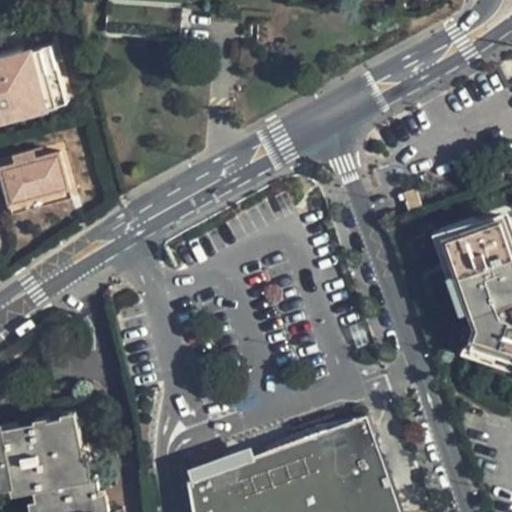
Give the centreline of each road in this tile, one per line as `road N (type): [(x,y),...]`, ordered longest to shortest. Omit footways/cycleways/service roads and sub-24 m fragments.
road 1 (residential): [(466,511),(329,117)]
road 2 (residential): [(0,307),(126,227),(329,117)]
road 3 (residential): [(329,117),(429,73),(511,23)]
road 4 (residential): [(487,0),(329,117)]
